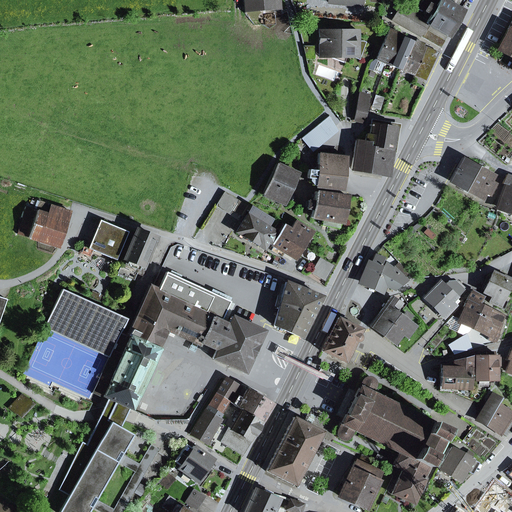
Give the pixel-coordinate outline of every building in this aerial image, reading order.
[(243,0),(244,10),(280,7),(278,0),(243,0)] [(451,0),(423,0),(418,7),(427,12),(423,18),(407,9),(399,24),(440,47),(461,11),(449,4),(451,0)] [(511,20),(497,49),(511,56),(511,20)] [(389,29),(376,59),(384,62),(387,64),(399,37),(395,36),(396,32),(389,29)] [(319,57),(329,57),(345,63),(347,57),(351,57),(360,60),(366,42),(363,41),(358,41),(358,30),(319,31),(319,57)] [(399,37),(387,64),(399,69),(410,41),(403,39),(404,36),(396,32),(395,36),(399,37)] [(410,41),(399,69),(414,75),(421,60),(418,59),(424,47),(423,46),(424,44),(415,40),(414,42),(410,41)] [(314,59),(314,46),(303,46),(306,60),(314,59)] [(421,60),(414,75),(425,79),(437,53),(424,47),(418,59),(421,60)] [(368,68),(372,69),(380,73),(384,62),(376,59),(370,63),(368,68)] [(354,120),(364,123),(369,96),(359,93),(354,120)] [(382,99),(376,97),(373,106),(380,108),(382,99)] [(309,133),(318,144),(336,129),(329,117),(309,133)] [(364,142),(355,140),(351,169),(386,175),(390,152),(391,152),(395,128),(371,123),(369,135),(365,134),(364,142)] [(318,144),(309,133),(303,138),(312,149),(318,144)] [(316,180),(315,186),(341,189),(345,156),(318,153),(317,171),(308,170),(307,179),(316,180)] [(462,188),(460,190),(463,192),(478,166),(462,158),(450,181),(462,188)] [(283,204),(297,173),(276,164),(262,194),(283,204)] [(490,180),(493,175),(478,166),(463,192),(467,194),(468,192),(480,198),(483,193),(489,197),(496,184),(490,180)] [(511,177),(506,175),(502,184),(504,185),(495,207),(511,213),(511,177)] [(340,228),(340,223),(343,223),(347,196),(316,191),(315,192),(313,201),(308,201),(307,209),(312,209),(310,218),(323,220),(322,229),(328,230),(328,226),(340,228)] [(224,192),(216,205),(230,214),(238,201),(224,192)] [(27,207),(18,234),(58,247),(70,211),(39,201),(37,211),(27,207)] [(268,242),(274,231),(273,231),(267,227),(272,220),(251,208),(236,232),(263,249),(264,248),(268,242)] [(100,220),(88,249),(116,260),(128,232),(100,220)] [(305,239),(308,240),(313,232),(295,221),(290,229),(278,222),(273,231),(274,231),(299,248),(305,239)] [(155,238),(136,230),(118,273),(132,279),(138,265),(143,267),(155,238)] [(283,252),(293,258),(299,248),(274,231),(268,242),(274,246),(272,250),(281,255),(283,252)] [(367,261),(359,282),(373,288),(384,267),(380,266),(383,258),(375,254),(371,262),(367,261)] [(320,258),(312,272),(325,280),(333,266),(320,258)] [(392,269),(385,264),(384,267),(373,288),(382,292),(385,286),(394,290),(406,281),(403,278),(408,273),(399,264),(394,268),(393,267),(392,269)] [(180,279),(182,276),(171,271),(169,274),(180,279)] [(199,345),(200,343),(212,318),(221,322),(230,302),(186,281),(180,279),(169,274),(166,272),(158,290),(150,286),(127,335),(127,336),(159,351),(168,331),(185,339),(192,342),(198,345),(199,345)] [(506,302),(502,300),(511,279),(511,278),(502,274),(500,277),(492,273),(483,292),(492,296),(488,303),(503,309),(506,302)] [(230,302),(231,298),(214,290),(187,278),(186,281),(230,302)] [(286,281),(274,326),(301,338),(321,297),(286,281)] [(456,298),(464,288),(458,282),(447,282),(444,286),(441,283),(426,299),(445,317),(459,301),(456,298)] [(62,289),(44,328),(109,358),(121,332),(127,319),(62,289)] [(464,334),(468,326),(473,328),(483,307),(478,303),(481,297),(471,291),(463,307),(464,307),(458,321),(462,323),(458,331),(464,334)] [(391,297),(370,326),(382,335),(399,313),(395,310),(401,304),(391,297)] [(221,322),(226,324),(235,304),(230,302),(221,322)] [(497,335),(503,316),(483,307),(473,328),(489,335),(488,339),(495,343),(499,335),(497,335)] [(405,311),(402,315),(399,313),(382,335),(392,342),(401,331),(408,337),(416,326),(408,320),(411,316),(405,311)] [(221,322),(212,318),(200,343),(216,350),(212,358),(244,373),(254,352),(264,331),(231,317),(228,325),(226,324),(221,322)] [(359,337),(358,335),(361,329),(337,318),(321,351),(345,363),(355,342),(357,341),(359,339),(359,337)] [(103,397),(107,399),(118,404),(129,409),(132,410),(159,351),(127,336),(127,335),(121,332),(109,358),(98,383),(107,387),(103,397)] [(198,345),(192,342),(189,350),(194,352),(198,345)] [(495,366),(499,366),(499,358),(495,358),(495,357),(493,357),(493,353),(486,353),(486,357),(475,357),(476,380),(496,380),(495,366)] [(452,391),(452,388),(469,388),(470,371),(472,371),(473,357),(441,365),(440,390),(452,391)] [(228,401),(231,402),(234,397),(241,388),(225,378),(216,393),(228,401)] [(374,381),(371,378),(366,378),(362,381),(338,430),(337,435),(339,437),(341,439),(346,440),(349,437),(353,430),(399,453),(392,466),(402,470),(422,478),(432,458),(434,460),(444,440),(441,439),(446,430),(371,393),(374,386),(375,384),(374,381)] [(103,397),(107,387),(98,383),(93,394),(102,398),(103,397)] [(234,397),(231,402),(242,410),(262,421),(272,405),(247,390),(240,401),(234,397)] [(220,420),(218,419),(228,401),(216,393),(191,435),(206,444),(220,420)] [(511,416),(511,413),(497,404),(501,399),(492,393),(476,418),(501,434),(511,416)] [(22,394),(8,408),(20,418),(35,404),(22,394)] [(114,426),(119,428),(126,415),(129,409),(118,404),(107,399),(100,414),(86,445),(95,450),(110,423),(114,426)] [(221,442),(243,455),(262,421),(242,410),(240,413),(236,410),(232,416),(236,419),(231,428),(229,427),(221,442)] [(305,424),(310,426),(315,417),(310,414),(305,424)] [(293,417),(265,471),(295,486),(322,432),(310,426),(305,424),(293,417)] [(95,450),(86,445),(82,442),(59,490),(69,495),(59,511),(88,511),(92,506),(94,508),(96,505),(98,502),(95,500),(117,462),(119,463),(121,460),(123,457),(120,455),(131,435),(119,428),(114,426),(110,423),(95,450)] [(193,446),(191,449),(186,445),(180,454),(205,471),(212,460),(193,446)] [(122,511),(158,450),(153,448),(149,446),(138,465),(123,457),(121,460),(119,463),(135,472),(113,510),(98,502),(96,505),(94,508),(101,511),(122,511)] [(460,481),(466,470),(472,474),(478,463),(470,459),(473,455),(468,452),(465,456),(452,448),(439,469),(460,481)] [(178,469),(197,482),(205,471),(180,454),(174,462),(180,466),(178,469)] [(364,508),(381,473),(355,462),(343,487),(339,485),(337,490),(340,492),(338,496),(364,508)] [(413,504),(424,479),(422,478),(402,470),(391,494),(413,504)] [(168,474),(160,484),(166,489),(174,479),(168,474)] [(137,488),(143,492),(146,486),(140,483),(137,488)] [(193,490),(185,502),(197,510),(205,497),(193,490)] [(272,511),(278,500),(253,490),(243,511),(272,511)] [(290,500),(286,510),(292,511),(300,511),(303,505),(290,500)]
